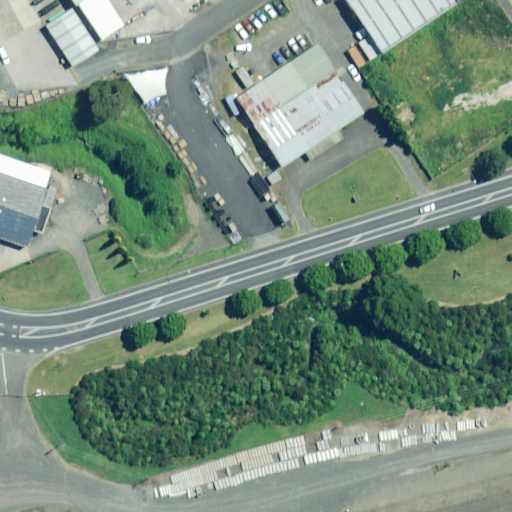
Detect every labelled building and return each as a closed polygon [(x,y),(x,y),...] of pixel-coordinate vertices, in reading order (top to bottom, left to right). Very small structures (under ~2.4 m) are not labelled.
[(138,16),(126,0),(56,0),(89,49),(138,16)] [(448,7),(442,0),(337,0),(375,56),(448,7)] [(89,54),(63,15),(36,33),(62,73),(89,54)] [(227,104),(245,130),(328,74),(310,48),(227,104)] [(465,96),(464,94),(467,91),(469,93),(477,88),(465,68),(461,71),(450,54),(422,72),(430,85),(424,89),(435,104),(430,107),(438,120),(464,104),(460,99),(465,96)] [(384,105),(401,94),(388,73),(378,80),(382,87),(375,92),(384,105)] [(357,117),(328,74),(245,130),(274,173),(310,148),(357,117)] [(401,94),(384,105),(414,152),(434,139),(404,92),(401,94)] [(34,193),(0,180),(0,255),(10,259),(34,193)]
